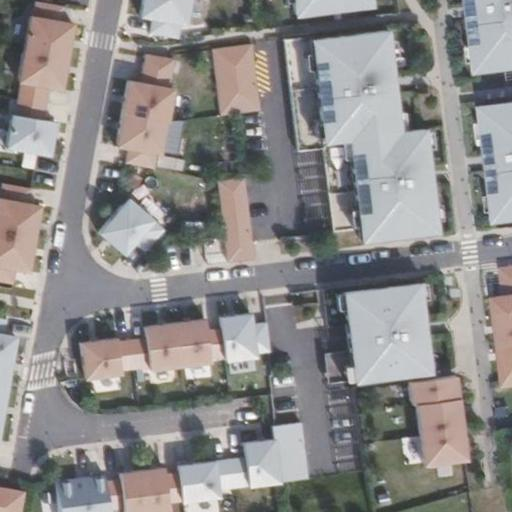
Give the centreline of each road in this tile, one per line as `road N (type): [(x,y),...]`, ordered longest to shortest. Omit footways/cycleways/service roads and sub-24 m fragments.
road 1 (residential): [(511,250),(61,292)]
road 2 (residential): [(61,292),(38,403),(63,430),(232,416)]
road 3 (residential): [(61,292),(117,0)]
